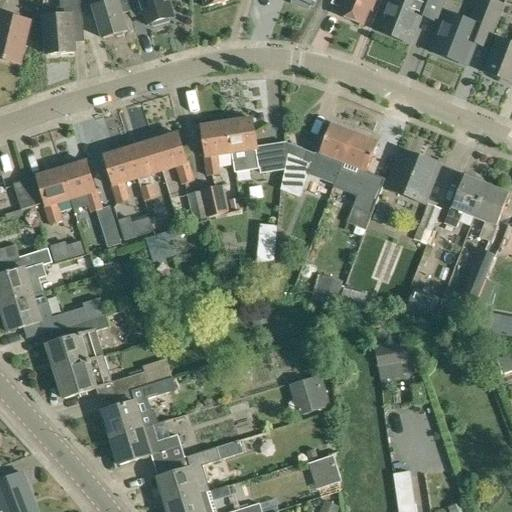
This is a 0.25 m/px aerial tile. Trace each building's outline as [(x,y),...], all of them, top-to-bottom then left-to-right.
[(81,0),(59,0),(61,9),(57,9),(57,18),(45,19),(48,56),(75,54),(72,28),(84,27),(83,17),(80,7),(81,0)] [(107,0),(109,3),(109,4),(94,9),(104,39),(115,36),(117,38),(125,36),(125,32),(127,32),(122,14),(130,12),(126,0),(107,0)] [(139,0),(148,27),(153,26),(154,28),(170,24),(169,21),(175,19),(168,0),(139,0)] [(293,0),(292,4),(308,10),(310,5),(312,6),(314,0),(293,0)] [(362,26),(372,0),(333,0),(331,5),(343,9),(339,17),(362,26)] [(414,0),(415,1),(412,0),(387,0),(376,31),(411,45),(423,14),(435,19),(442,0),(414,0)] [(467,66),(475,45),(487,50),(494,32),(504,5),(490,0),(479,0),(471,22),(446,13),(431,52),(467,66)] [(0,61),(19,67),(31,23),(0,15),(0,61)] [(511,44),(499,40),(486,73),(511,83),(511,44)] [(258,148),(258,147),(253,119),(227,124),(232,155),(234,173),(249,170),(260,168),(263,168),(260,148),(258,148)] [(231,155),(227,124),(202,128),(207,157),(206,157),(209,177),(220,175),(217,157),(231,155)] [(314,160),(310,169),(323,174),(323,173),(337,179),(343,163),(354,134),(333,125),(326,142),(322,140),(314,160)] [(179,134),(154,142),(163,172),(177,167),(182,185),(194,182),(188,162),(187,163),(179,134)] [(379,144),(354,134),(343,163),(358,169),(352,186),(364,190),(376,161),(372,160),(379,144)] [(139,179),(138,179),(143,196),(144,201),(157,197),(155,190),(150,176),(163,172),(154,142),(130,149),(139,179)] [(138,179),(139,179),(130,149),(105,156),(114,185),(112,186),(118,205),(129,202),(129,200),(124,184),(138,179)] [(424,204),(439,167),(401,152),(387,189),(424,204)] [(87,162),(62,170),(71,199),(86,195),(91,213),(102,209),(97,190),(95,190),(87,162)] [(71,199),(62,170),(37,177),(46,207),(44,207),(50,225),(62,222),(56,204),(71,199)] [(284,176),(281,191),(300,198),(307,180),(297,176),(295,181),(284,176)] [(475,218),(488,185),(465,176),(453,209),(451,208),(444,225),(457,230),(463,213),(475,218)] [(14,185),(22,210),(34,207),(27,181),(14,185)] [(510,193),(488,185),(475,218),(486,222),(480,238),(492,243),(499,226),(497,225),(510,193)] [(229,214),(222,188),(204,192),(211,218),(229,214)] [(194,223),(210,219),(203,192),(188,195),(194,223)] [(367,231),(373,214),(380,196),(369,192),(362,210),(354,207),(348,223),(367,231)] [(427,245),(430,238),(441,209),(428,204),(414,239),(427,245)] [(116,224),(122,243),(122,244),(137,239),(130,218),(115,222),(116,224)] [(120,242),(115,224),(114,223),(101,226),(107,245),(120,242)] [(276,252),(276,226),(258,225),(258,251),(276,252)] [(427,245),(418,268),(436,275),(448,244),(430,238),(427,245)] [(67,243),(62,243),(51,244),(53,260),(68,258),(67,243)] [(0,263),(19,258),(15,246),(0,250),(0,263)] [(175,256),(168,246),(154,251),(155,263),(175,256)] [(47,249),(19,258),(0,263),(0,301),(1,305),(33,296),(40,294),(35,280),(46,277),(43,266),(52,263),(47,249)] [(495,256),(481,250),(464,294),(478,300),(495,256)] [(344,289),(339,305),(363,312),(367,296),(344,289)] [(33,296),(1,305),(10,332),(24,327),(28,340),(53,332),(58,330),(89,320),(85,308),(53,318),(49,305),(37,309),(33,296)] [(58,330),(53,332),(57,342),(48,345),(56,372),(104,358),(96,332),(110,328),(106,315),(89,320),(58,330)] [(409,341),(375,347),(381,380),(405,376),(403,363),(413,361),(409,341)] [(104,358),(56,372),(65,398),(101,387),(105,399),(112,397),(147,386),(144,373),(112,383),(104,358)] [(308,380),(317,411),(331,407),(321,376),(308,380)] [(147,386),(112,397),(115,408),(103,411),(112,438),(154,425),(155,427),(174,421),(174,418),(158,423),(154,409),(151,410),(148,399),(177,390),(173,378),(147,386)] [(421,418),(436,417),(434,392),(420,392),(421,418)] [(159,442),(155,427),(154,425),(112,438),(120,465),(156,454),(160,466),(169,463),(186,458),(179,436),(159,442)] [(186,458),(169,463),(172,474),(159,479),(167,505),(211,491),(203,467),(221,461),(217,449),(186,458)] [(334,457),(321,461),(328,485),(342,481),(334,457)] [(439,462),(441,475),(457,472),(456,460),(439,462)] [(416,511),(411,472),(395,475),(400,511),(416,511)] [(37,511),(22,473),(0,481),(0,506),(1,508),(0,509),(1,511),(37,511)] [(216,511),(211,492),(211,491),(167,505),(169,511),(216,511)]
